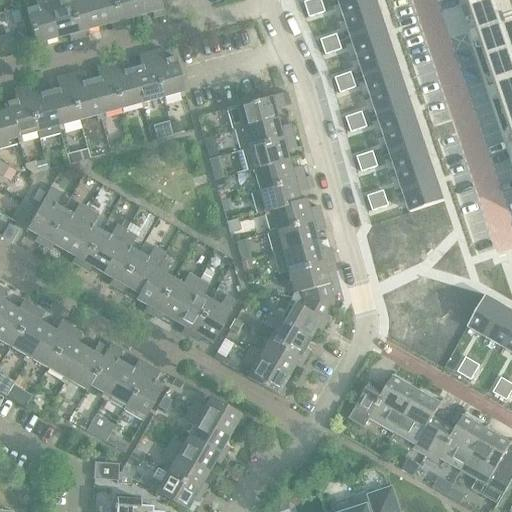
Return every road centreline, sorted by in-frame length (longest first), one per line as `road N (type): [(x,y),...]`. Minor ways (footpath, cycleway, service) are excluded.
road 1 (residential): [(308,424),(0,256)]
road 2 (residential): [(364,337),(361,294),(274,3)]
road 3 (residential): [(423,0),(511,266)]
road 4 (residential): [(0,85),(206,22)]
road 5 (residential): [(511,422),(364,337)]
road 6 (residential): [(74,511),(75,473),(0,426)]
